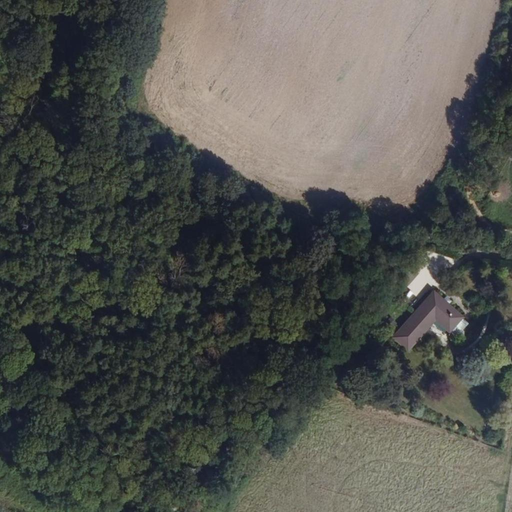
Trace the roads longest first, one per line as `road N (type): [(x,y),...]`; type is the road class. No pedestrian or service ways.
road 1 (track): [(170,511),(220,467),(411,245),(511,256)]
road 2 (track): [(511,232),(478,213),(468,186),(511,49)]
